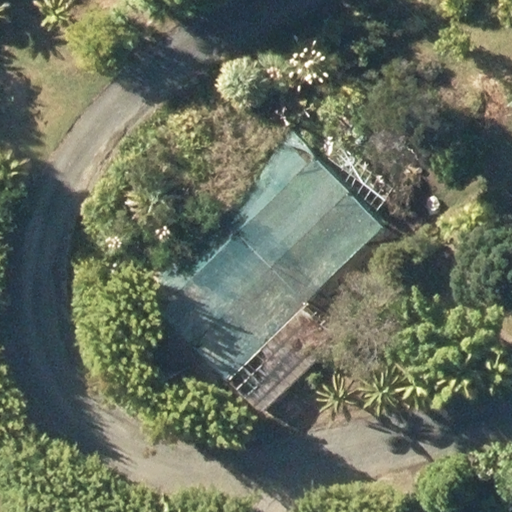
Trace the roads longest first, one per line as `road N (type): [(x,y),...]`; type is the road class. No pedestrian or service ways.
road 1 (track): [(300,0),(107,150),(39,249),(37,400),(125,474),(306,511)]
road 2 (track): [(317,511),(511,483)]
